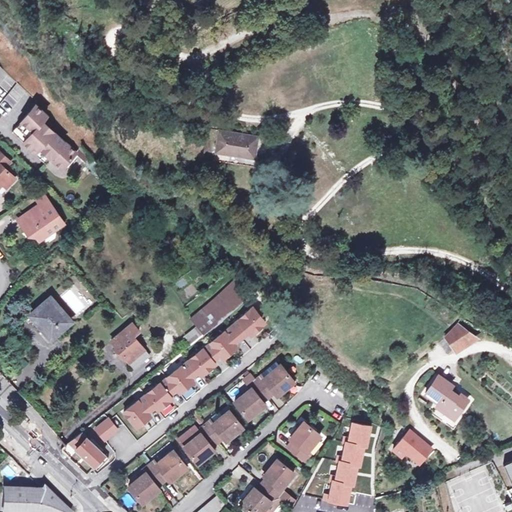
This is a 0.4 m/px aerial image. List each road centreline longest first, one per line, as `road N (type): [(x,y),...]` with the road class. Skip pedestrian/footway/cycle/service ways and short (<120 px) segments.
road 1 (track): [(511,284),(431,249),(311,256),(295,248),(300,215),(397,145),(418,140),(425,128),(419,117),(363,101),(232,116),(194,102),(106,41),(116,25),(169,52),(195,55),(300,0)]
road 2 (residential): [(277,338),(83,496)]
road 3 (residential): [(323,395),(301,399),(175,511)]
